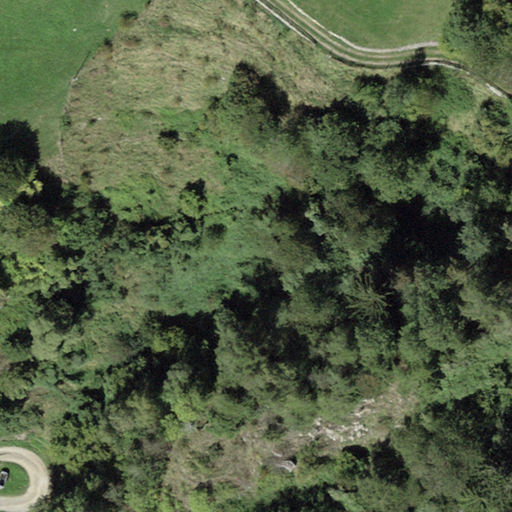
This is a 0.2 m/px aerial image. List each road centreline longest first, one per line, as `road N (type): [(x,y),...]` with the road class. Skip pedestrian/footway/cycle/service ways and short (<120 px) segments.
road 1 (track): [(274,0),(344,50),(455,57),(511,89)]
road 2 (track): [(0,456),(28,462),(48,484),(38,503),(0,502)]
